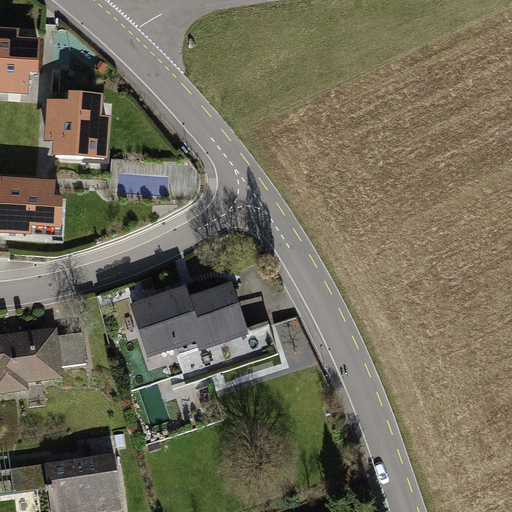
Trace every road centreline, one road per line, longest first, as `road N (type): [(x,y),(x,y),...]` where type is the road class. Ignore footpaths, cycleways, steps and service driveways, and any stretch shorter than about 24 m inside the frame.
road 1 (residential): [(409,511),(323,305),(262,201)]
road 2 (residential): [(0,297),(93,278),(262,201)]
road 3 (residential): [(262,201),(214,134),(74,0)]
road 4 (track): [(251,0),(162,7),(118,35)]
